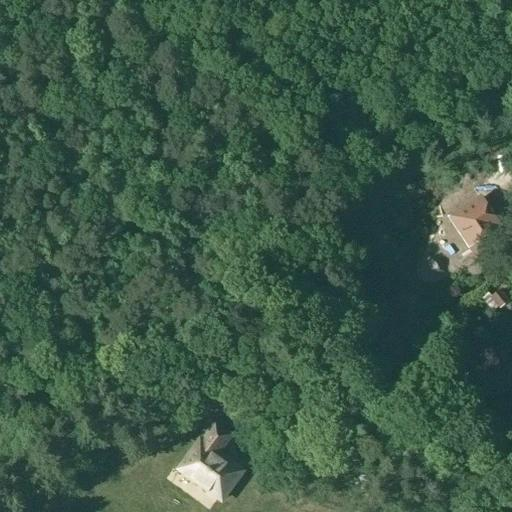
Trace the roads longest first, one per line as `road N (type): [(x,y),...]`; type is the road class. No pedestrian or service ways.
road 1 (track): [(511,102),(266,269)]
road 2 (track): [(240,0),(0,136)]
